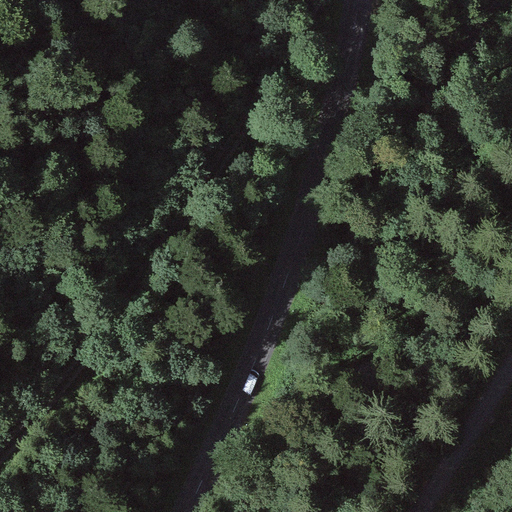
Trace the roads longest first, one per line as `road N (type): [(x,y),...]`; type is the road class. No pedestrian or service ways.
road 1 (track): [(319,0),(251,130),(59,391),(0,458)]
road 2 (tertiary): [(192,511),(270,329),(318,175),(358,0)]
road 3 (track): [(420,511),(511,361)]
